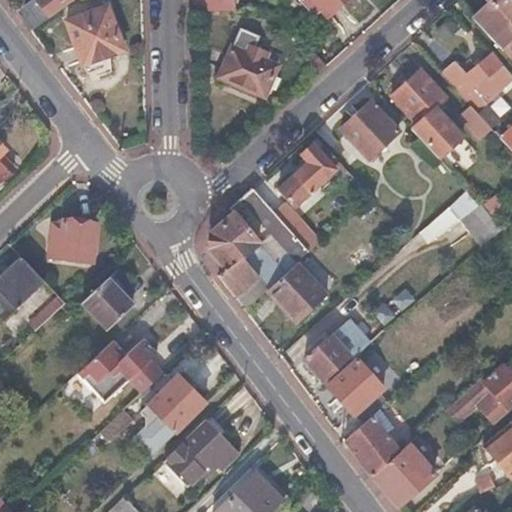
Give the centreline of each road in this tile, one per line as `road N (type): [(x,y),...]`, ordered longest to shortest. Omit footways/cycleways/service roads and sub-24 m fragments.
road 1 (residential): [(168,231),(176,263),(366,511)]
road 2 (residential): [(428,0),(195,202)]
road 3 (residential): [(171,163),(167,0)]
road 4 (residential): [(0,27),(87,143)]
road 5 (residential): [(87,143),(0,227)]
